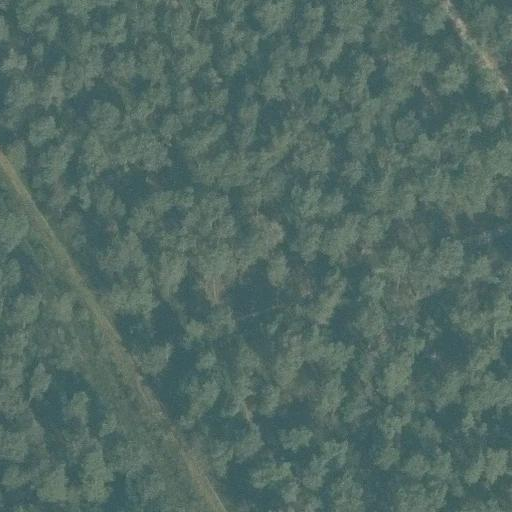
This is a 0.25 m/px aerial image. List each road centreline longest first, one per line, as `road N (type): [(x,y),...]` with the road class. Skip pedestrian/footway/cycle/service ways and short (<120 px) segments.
road 1 (track): [(0,176),(120,371)]
road 2 (track): [(120,371),(207,511)]
road 3 (track): [(511,126),(433,0)]
